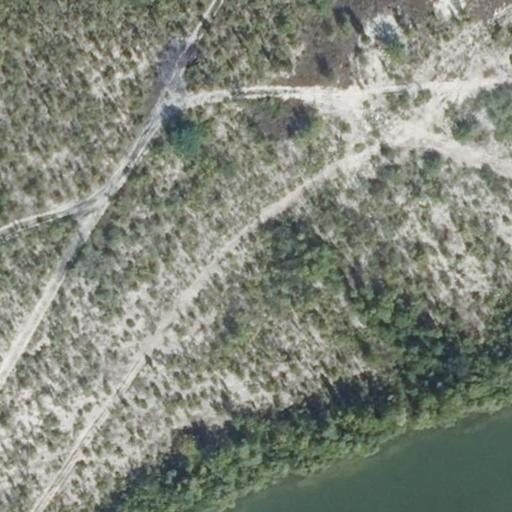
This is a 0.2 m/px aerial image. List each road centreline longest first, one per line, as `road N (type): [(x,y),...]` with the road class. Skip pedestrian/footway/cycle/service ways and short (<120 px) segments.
road 1 (track): [(41,511),(263,224),(409,148),(511,182)]
road 2 (track): [(0,375),(203,0)]
